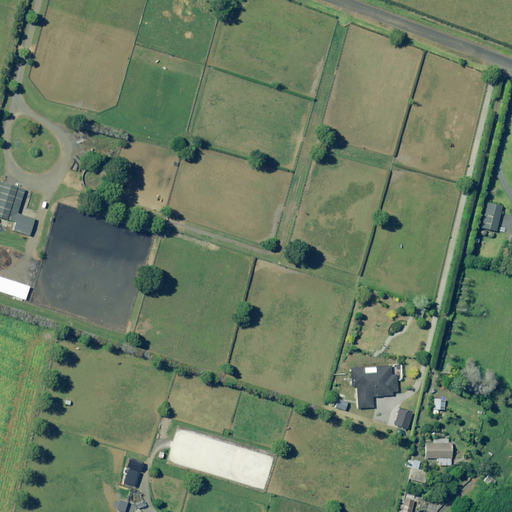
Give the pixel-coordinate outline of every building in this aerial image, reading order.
[(25,190),(0,182),(0,217),(16,223),(13,230),(29,236),(35,219),(17,214),(25,190)] [(502,207),(488,203),(481,228),(496,231),(502,207)] [(391,375),(391,367),(376,367),(376,373),(364,374),(364,368),(350,369),(351,387),(357,387),(357,409),(373,408),(373,397),(391,396),(390,392),(393,392),(397,392),(396,375),(391,375)] [(445,399),(434,399),(433,409),(444,410),(445,399)] [(348,403),(338,400),(336,408),(345,411),(348,403)] [(449,466),(448,439),(434,439),(434,443),(425,444),(425,459),(439,458),(439,466),(449,466)] [(420,462),(410,459),(408,467),(412,468),(409,480),(425,484),(428,472),(418,470),(420,462)] [(499,481),(491,475),(486,481),(495,487),(499,481)] [(411,511),(414,501),(405,499),(401,511),(411,511)]
